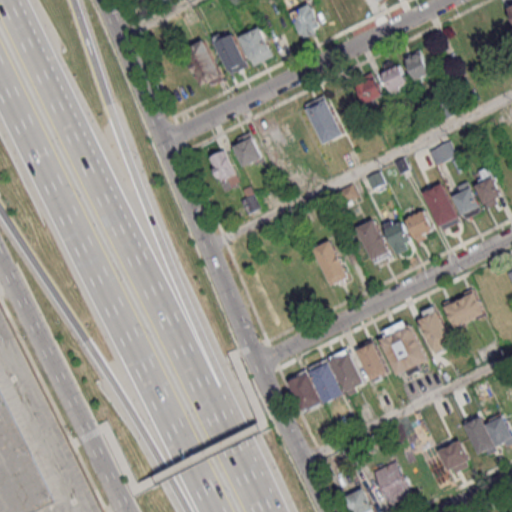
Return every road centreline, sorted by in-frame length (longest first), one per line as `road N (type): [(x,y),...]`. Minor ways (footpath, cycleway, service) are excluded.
road 1 (motorway): [(0,84),(207,511)]
road 2 (motorway): [(205,398),(4,0)]
road 3 (motorway): [(205,398),(185,303),(69,0)]
road 4 (secondary): [(329,511),(163,141)]
road 5 (residential): [(447,0),(163,141)]
road 6 (residential): [(511,235),(258,362)]
road 7 (secondary): [(0,260),(125,511)]
road 8 (motorway): [(95,352),(186,511)]
road 9 (motorway): [(0,205),(95,352)]
road 10 (secondary): [(163,141),(101,0)]
road 11 (motorway): [(261,511),(205,398)]
